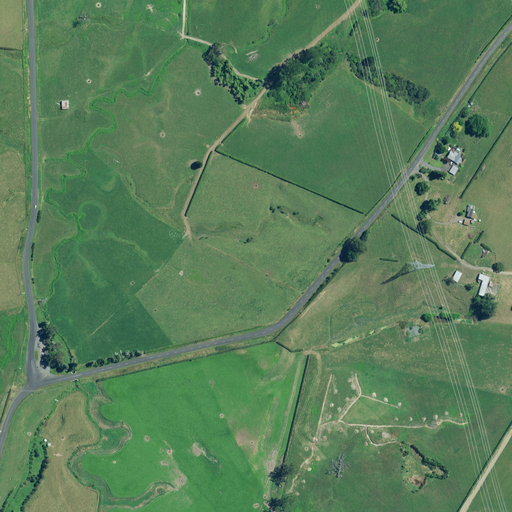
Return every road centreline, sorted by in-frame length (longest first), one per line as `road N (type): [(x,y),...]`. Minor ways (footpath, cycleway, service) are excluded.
road 1 (tertiary): [(35,386),(282,324),(388,200),(511,25)]
road 2 (unclassified): [(30,0),(34,210),(25,265),(35,386)]
